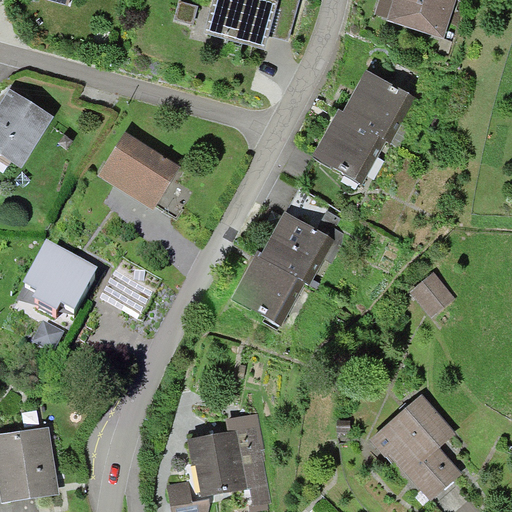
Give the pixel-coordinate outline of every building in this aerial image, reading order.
[(251,0),(212,0),(204,35),(260,48),(263,34),(270,5),(251,0)] [(271,0),(270,5),(263,34),(284,40),(294,0),(271,0)] [(394,0),(388,21),(440,36),(450,0),(394,0)] [(362,76),(341,116),(385,139),(391,142),(411,102),(362,76)] [(8,96),(0,108),(0,156),(18,167),(47,120),(8,96)] [(336,114),(312,161),(361,186),(385,139),(341,116),(336,114)] [(123,138),(98,178),(148,209),(173,169),(123,138)] [(282,219),(262,260),(305,282),(311,285),(332,245),(282,219)] [(257,257),(232,304),(281,329),(305,282),(262,260),(257,257)] [(42,258),(17,309),(63,332),(88,280),(42,258)] [(119,263),(101,299),(137,317),(155,281),(119,263)] [(430,277),(409,295),(429,318),(450,300),(430,277)] [(58,336),(40,328),(31,346),(49,355),(58,336)] [(415,402),(373,441),(428,500),(456,474),(433,450),(447,437),(415,402)] [(251,431),(190,442),(200,497),(246,488),(250,506),(264,503),(251,431)] [(0,439),(0,487),(2,503),(53,496),(44,433),(0,439)] [(190,511),(184,485),(167,489),(172,511),(190,511)]
